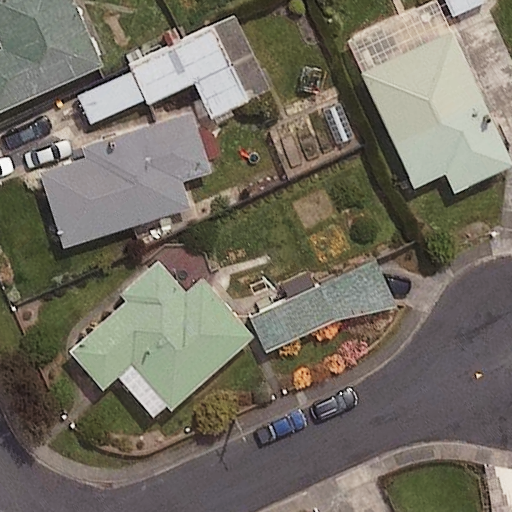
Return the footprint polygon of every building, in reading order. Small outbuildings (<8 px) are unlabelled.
[(0,109),(98,66),(69,0),(0,0),(0,40),(4,50),(0,51),(0,109)] [(443,0),(451,16),(487,0),(443,0)] [(232,16),(129,67),(130,70),(75,97),(89,126),(144,99),(147,104),(193,82),(210,117),(268,89),(232,16)] [(510,166),(452,31),(362,70),(412,186),(444,172),(452,191),(510,166)] [(216,169),(198,113),(91,147),(94,156),(39,174),(63,246),(188,206),(180,181),(216,169)] [(114,377),(151,418),(163,407),(167,411),(249,337),(200,282),(185,296),(155,262),(121,293),(127,300),(68,352),(101,388),(114,377)] [(246,319),(261,353),(338,318),(393,306),(373,262),(246,319)]
